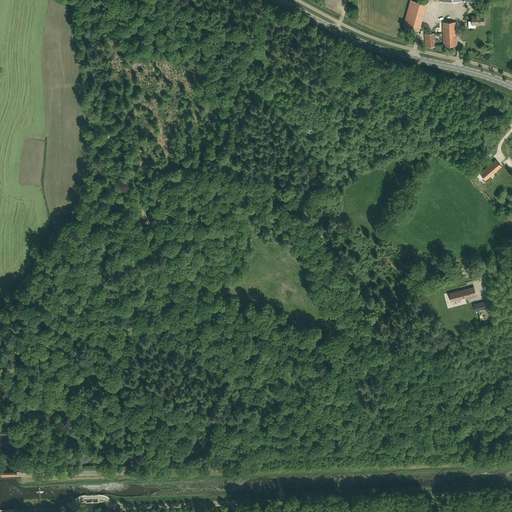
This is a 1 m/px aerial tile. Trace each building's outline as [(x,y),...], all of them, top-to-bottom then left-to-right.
[(410,0),(407,0),(401,26),(418,30),(424,3),(410,0)] [(484,24),(483,15),(483,12),(482,10),(477,11),(476,12),(476,16),(471,16),(471,24),(484,24)] [(457,46),(456,22),(443,22),(444,46),(457,46)] [(429,33),(424,34),(425,47),(435,46),(434,33),(429,33)] [(491,163),(480,173),(486,179),(501,167),(499,164),(495,160),(491,163)] [(469,288),(450,293),(452,302),(475,295),(473,287),(469,288)] [(489,307),(487,301),(477,303),(478,310),(489,307)]
